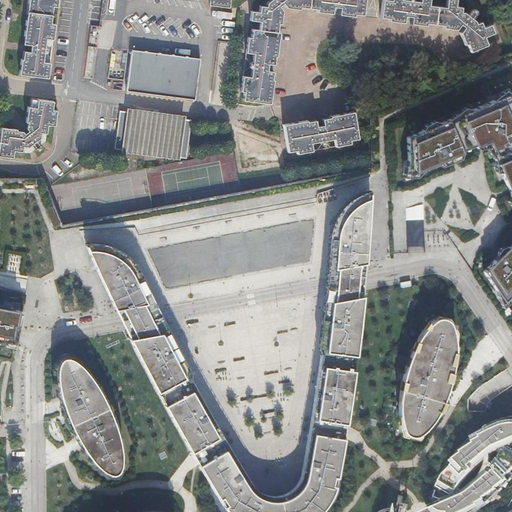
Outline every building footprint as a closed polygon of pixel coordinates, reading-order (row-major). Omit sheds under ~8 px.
[(45,49),(44,49),(41,47),(41,44),(50,45),(53,25),(49,24),(51,7),(56,7),(56,0),(27,0),(27,4),(29,4),(35,5),(33,22),(27,21),(25,21),(23,36),(24,36),(23,45),(29,45),(28,53),(22,52),(22,60),(19,60),(18,75),(47,79),(48,59),(39,58),(40,55),(44,55),(45,54),(46,54),(46,53),(47,53),(47,52),(47,51),(47,50),(46,50),(46,49),(45,49)] [(269,0),(266,3),(265,7),(261,6),(259,13),(251,12),(250,20),(260,22),(259,30),(252,29),(251,38),(248,37),(246,52),(254,54),(252,62),(251,62),(250,62),(249,63),(248,64),(248,65),(248,66),(248,67),(249,68),(250,69),(251,69),(251,70),(250,77),(243,76),(240,91),(244,92),(243,100),(270,104),(273,80),(272,80),(273,72),(267,71),(268,64),(274,65),(275,56),(276,57),(279,33),(277,33),(278,24),(280,24),(282,12),(278,7),(282,3),(285,8),(299,9),(299,7),(316,9),(315,12),(331,14),(332,7),(339,8),(338,14),(353,16),(354,14),(362,15),(364,0),(269,0)] [(420,0),(420,2),(414,1),(413,0),(406,0),(405,0),(391,0),(391,1),(386,0),(382,0),(380,17),(388,18),(388,20),(404,22),(405,17),(411,17),(411,23),(426,25),(426,23),(441,25),(441,27),(455,29),(460,23),(464,26),(460,32),(465,44),(467,44),(471,52),(487,45),(484,37),(494,33),(490,25),(483,27),(480,22),(476,24),(475,21),(472,19),(475,15),(477,14),(477,12),(476,9),(474,8),(473,8),(471,8),(466,14),(464,12),(460,11),(461,7),(455,6),(455,0),(446,0),(446,7),(428,5),(428,0),(420,0)] [(219,13),(217,33),(232,35),(234,14),(219,13)] [(143,57),(130,55),(125,91),(194,99),(200,58),(188,56),(188,55),(185,55),(185,56),(173,54),(174,53),(171,53),(171,54),(160,53),(160,52),(157,51),(157,52),(147,51),(147,50),(144,49),(144,51),(143,57)] [(131,49),(130,55),(143,57),(144,51),(131,49)] [(493,262),(484,271),(495,288),(503,307),(511,299),(511,95),(506,90),(491,101),(472,109),(465,107),(448,119),(441,122),(434,120),(425,125),(422,130),(407,137),(408,159),(403,177),(417,177),(425,168),(432,166),(436,164),(442,167),(461,158),(463,153),(463,150),(471,147),(475,145),(476,147),(479,149),(486,148),(492,156),(495,159),(496,172),(502,172),(511,195),(509,201),(511,205),(511,245),(510,247),(509,246),(500,248),(493,262)] [(39,139),(44,142),(46,125),(53,126),(55,111),(51,110),(52,102),(36,100),(35,108),(29,108),(27,107),(24,123),(26,123),(25,128),(27,131),(23,134),(21,132),(15,131),(15,130),(0,128),(0,156),(12,158),(12,152),(28,153),(28,148),(30,146),(33,150),(33,151),(34,151),(35,151),(36,151),(37,151),(38,151),(38,150),(39,150),(39,149),(40,149),(40,148),(40,147),(40,146),(40,145),(39,145),(36,141),(39,139)] [(187,124),(188,119),(181,118),(181,117),(179,117),(179,118),(164,116),(164,115),(161,115),(161,116),(148,114),(149,113),(146,113),(146,114),(131,112),(131,111),(129,110),(129,112),(119,111),(114,148),(124,150),(124,151),(126,151),(126,150),(142,152),(142,153),(143,153),(143,152),(157,154),(157,155),(158,155),(158,154),(174,156),(174,158),(176,158),(176,156),(182,157),(183,152),(186,153),(190,125),(187,124)] [(350,140),(358,139),(354,112),(330,116),(330,118),(321,119),(323,125),(316,127),(315,121),(307,122),(307,120),(283,125),(288,151),(297,150),(297,153),(312,151),(311,143),(319,141),(319,144),(321,144),(323,144),(325,144),(326,143),(326,140),(334,138),(335,146),(350,144),(350,140)] [(342,472),(343,464),(343,458),(340,458),(343,441),(345,430),(347,416),(351,391),(355,364),(359,332),(361,307),(364,278),(366,255),(368,229),(370,203),(371,190),(370,190),(363,192),(356,195),(351,198),(346,202),(341,207),(338,212),(335,217),(333,222),(331,227),(330,232),(329,245),(327,262),(327,269),(327,270),(330,270),(329,277),(328,284),(328,286),(326,306),(325,312),(322,332),(320,352),(318,368),(316,385),(314,396),(313,407),(312,415),(311,420),(310,425),(309,430),(307,442),(303,461),(302,468),(300,477),(299,480),(297,483),(296,485),(294,487),(292,489),(289,491),(285,493),(283,494),(279,495),(274,496),(273,496),(258,491),(251,483),(246,475),(240,467),(233,455),(227,444),(225,440),(221,433),(212,417),(205,405),(201,398),(191,380),(179,357),(177,353),(166,333),(158,316),(157,314),(152,303),(155,302),(147,287),(145,283),(140,271),(138,268),(136,264),(133,261),(130,258),(126,254),(120,250),(116,247),(111,245),(109,244),(102,243),(96,242),(88,242),(84,242),(94,262),(102,281),(113,304),(125,328),(130,340),(139,356),(150,378),(155,386),(163,402),(173,421),(183,438),(191,452),(194,458),(203,473),(209,482),(207,483),(207,485),(212,498),(215,504),(218,508),(220,511),(329,511),(330,511),(331,509),(336,501),(339,492),(341,483),(342,472)] [(423,204),(406,205),(408,253),(425,252),(423,204)] [(0,341),(5,343),(5,346),(15,347),(18,327),(20,327),(23,311),(10,309),(11,306),(0,304),(0,341)] [(439,317),(437,318),(431,322),(425,328),(421,333),(418,338),(412,350),(407,361),(404,373),(402,381),(401,391),(401,403),(401,413),(401,421),(403,429),(406,434),(411,436),(416,437),(421,435),(425,431),(432,421),(439,408),(443,398),(447,389),(448,385),(451,375),(453,363),(454,350),(454,338),(452,327),(450,322),(446,319),(442,318),(439,317)] [(247,349),(248,358),(263,357),(262,324),(237,326),(238,350),(247,349)] [(217,362),(234,349),(230,344),(213,356),(217,362)] [(64,358),(62,358),(59,360),(58,363),(57,371),(57,380),(58,388),(59,394),(60,400),(61,402),(66,414),(70,423),(77,438),(84,450),(90,458),(99,467),(105,472),(109,474),(111,474),(113,474),(116,473),(118,470),(120,468),(121,460),(121,451),(119,442),(116,430),(113,421),(109,410),(104,399),(98,388),(92,379),(87,372),(80,365),(77,362),(73,359),(69,358),(66,357),(64,358)] [(492,500),(504,489),(511,478),(511,424),(506,425),(499,428),(495,430),(496,432),(490,436),(487,432),(479,437),(471,443),(461,453),(450,464),(442,474),(437,483),(439,485),(436,489),(434,493),(429,490),(427,492),(425,498),(426,504),(426,508),(427,511),(428,511),(431,511),(432,511),(468,511),(469,511),(468,511),(476,511),(478,511),(492,500)]
